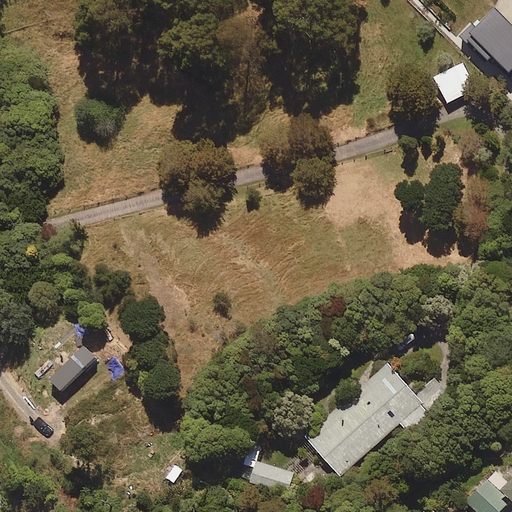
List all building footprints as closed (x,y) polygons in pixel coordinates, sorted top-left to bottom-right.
[(511,24),(495,7),(476,26),(473,23),(459,37),(485,63),(492,56),(509,73),(511,69),(511,24)] [(476,89),(463,63),(433,77),(446,103),(476,89)] [(51,380),(61,392),(95,360),(84,349),(51,380)] [(430,414),(387,364),(305,436),(340,475),(400,423),(408,433),(430,414)] [(289,492),(294,471),(258,463),(261,446),(249,443),(241,482),(289,492)] [(324,494),(324,464),(301,464),(301,494),(324,494)] [(511,479),(508,483),(496,471),(467,501),(477,511),(499,511),(511,500),(511,501),(511,479)]
